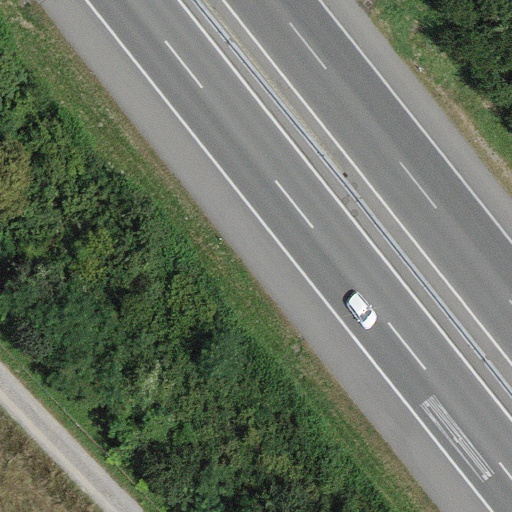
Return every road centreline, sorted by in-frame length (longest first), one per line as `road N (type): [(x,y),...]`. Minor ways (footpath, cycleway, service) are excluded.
road 1 (motorway): [(127,0),(511,484)]
road 2 (motorway): [(511,306),(268,0)]
road 3 (track): [(125,511),(0,375)]
